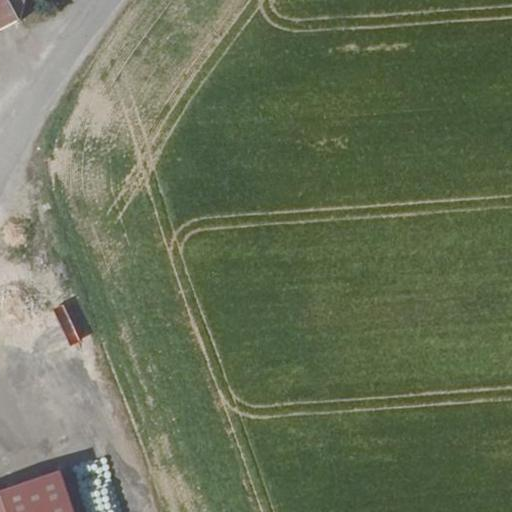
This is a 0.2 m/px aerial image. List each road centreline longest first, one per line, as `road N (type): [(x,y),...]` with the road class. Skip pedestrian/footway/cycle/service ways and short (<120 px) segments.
road 1 (track): [(145,511),(1,172)]
road 2 (residential): [(0,175),(28,116),(109,0)]
